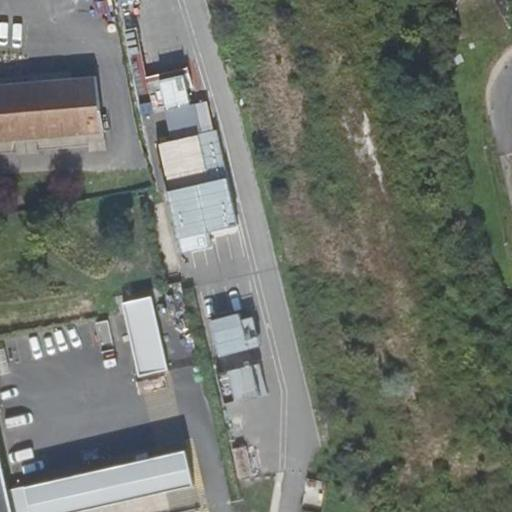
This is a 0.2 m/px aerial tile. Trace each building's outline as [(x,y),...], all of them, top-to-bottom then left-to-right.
[(103,71),(0,80),(0,136),(109,126),(103,71)] [(195,105),(176,109),(178,119),(197,114),(195,105)] [(154,297),(122,305),(140,377),(171,369),(154,297)] [(224,372),(230,399),(261,393),(255,365),(224,372)] [(15,511),(0,442),(0,511),(15,511)] [(189,450),(30,486),(36,511),(74,511),(197,484),(189,450)]
